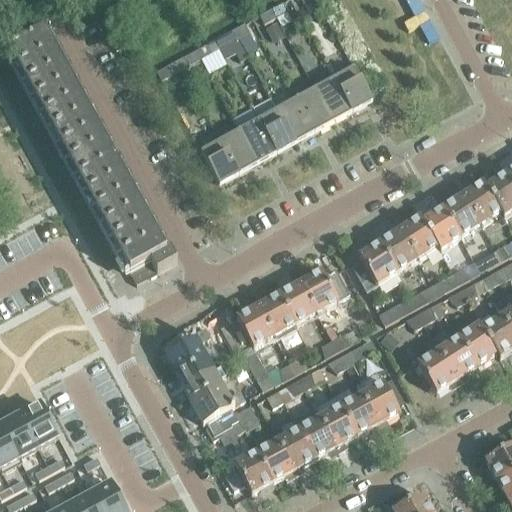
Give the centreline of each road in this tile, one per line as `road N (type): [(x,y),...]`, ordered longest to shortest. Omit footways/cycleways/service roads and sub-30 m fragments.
road 1 (residential): [(209,285),(504,122)]
road 2 (residential): [(213,511),(119,342),(209,285)]
road 3 (residential): [(209,285),(67,37)]
road 4 (unknown): [(119,342),(105,300),(87,282),(55,280),(8,296)]
road 5 (residential): [(504,122),(444,0)]
